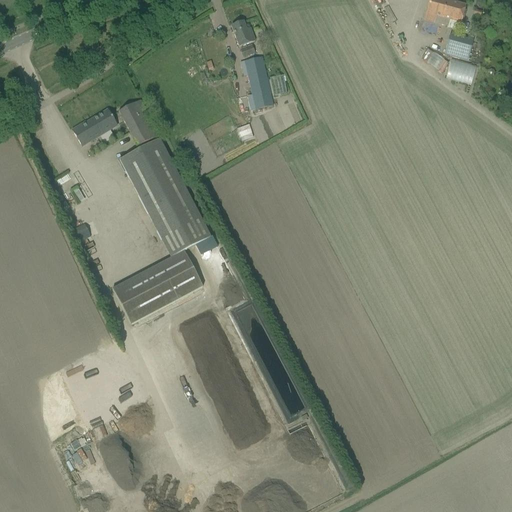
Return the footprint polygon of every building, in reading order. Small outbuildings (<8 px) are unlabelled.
[(465,7),(440,0),(429,0),(424,21),(434,24),(436,19),(461,25),(465,7)] [(243,23),(231,28),(236,42),(238,47),(250,43),(254,42),(252,36),(250,29),(246,31),(243,23)] [(467,62),(470,52),(473,42),(449,36),(444,55),(467,62)] [(243,59),(255,54),(252,47),(240,51),(243,59)] [(439,62),(440,49),(430,49),(429,62),(439,62)] [(255,111),(273,107),(262,58),(244,62),(255,111)] [(118,113),(123,122),(137,148),(153,140),(158,137),(144,111),(140,102),(118,113)] [(72,133),(77,141),(81,147),(116,126),(112,121),(107,112),(72,133)] [(248,126),(236,130),(239,140),(252,135),(248,126)] [(131,326),(202,289),(183,253),(210,239),(159,141),(119,162),(170,260),(112,290),(131,326)] [(76,170),(53,182),(69,207),(91,194),(76,170)] [(84,226),(70,232),(77,245),(90,238),(84,226)] [(204,316),(218,309),(212,296),(198,303),(204,316)] [(90,462),(79,466),(87,483),(101,477),(97,470),(94,471),(90,462)] [(132,502),(135,511),(150,511),(144,497),(132,502)]
